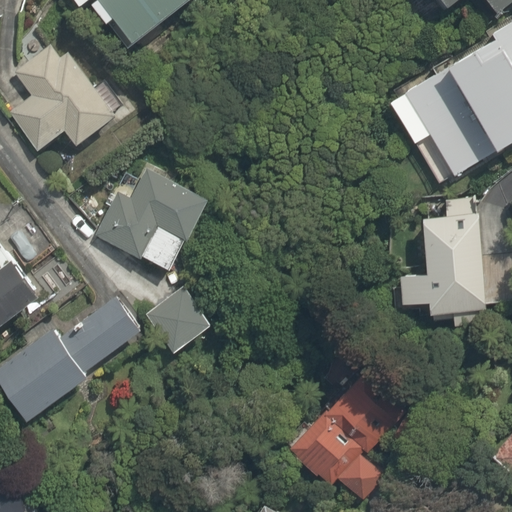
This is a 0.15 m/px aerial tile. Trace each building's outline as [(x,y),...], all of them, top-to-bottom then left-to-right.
[(105,0),(106,0),(137,46),(203,3),(201,0),(73,0),(83,14),(105,0)] [(511,0),(437,0),(451,17),(471,0),(488,0),(499,13),(511,2),(511,0)] [(511,141),(511,24),(498,32),(502,40),(396,95),(422,145),(437,137),(455,172),(511,141)] [(59,50),(20,80),(36,100),(13,117),(43,155),(65,138),(77,153),(116,123),(59,50)] [(211,204),(146,172),(131,202),(120,197),(98,242),(174,279),(211,204)] [(511,254),(507,204),(436,212),(442,270),(411,274),(414,303),(445,300),(447,313),(460,311),(461,321),(495,317),(493,301),(511,299),(511,254)] [(0,335),(42,305),(14,266),(0,276),(0,335)] [(190,292),(151,317),(175,354),(214,328),(190,292)] [(0,385),(31,425),(145,336),(116,299),(60,342),(51,331),(0,370),(0,385)] [(410,444),(437,415),(379,361),(298,447),(337,483),(345,475),(366,494),(392,466),(372,447),(391,426),(410,444)] [(511,430),(496,449),(511,462),(511,430)] [(37,511),(33,494),(0,503),(0,511),(37,511)]
